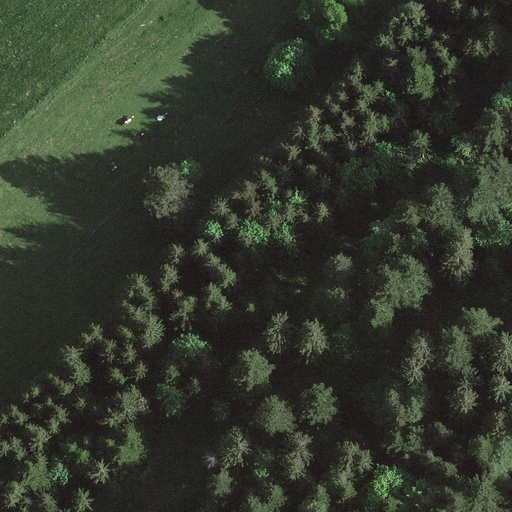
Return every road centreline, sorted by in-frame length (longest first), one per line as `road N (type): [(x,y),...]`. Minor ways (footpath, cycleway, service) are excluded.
road 1 (track): [(151,499),(189,419),(283,308),(428,167),(511,62)]
road 2 (track): [(511,295),(327,377),(131,511)]
